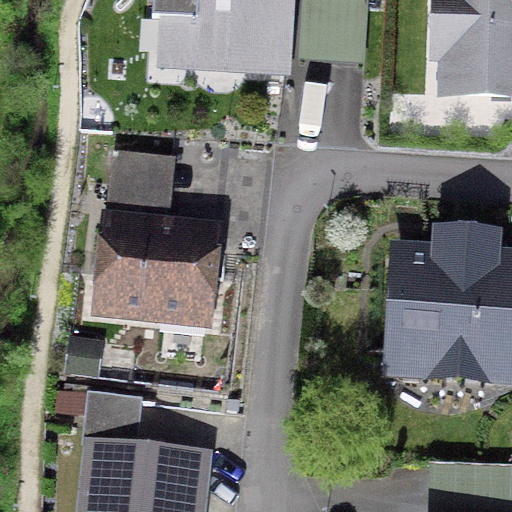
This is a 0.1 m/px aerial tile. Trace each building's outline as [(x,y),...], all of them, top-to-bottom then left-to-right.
[(189,32),(187,64),(282,70),(286,0),(279,0),(150,0),(149,25),(184,27),(189,32)] [(302,0),(299,61),(363,65),(366,0),(302,0)] [(443,98),(511,99),(511,0),(435,0),(434,60),(444,60),(443,98)] [(103,228),(94,313),(204,325),(213,240),(103,228)] [(483,380),(484,367),(511,368),(511,268),(490,267),(491,247),(436,244),(435,264),(397,261),(391,361),(429,363),(428,377),(483,380)] [(193,511),(198,469),(86,459),(80,511),(193,511)]
